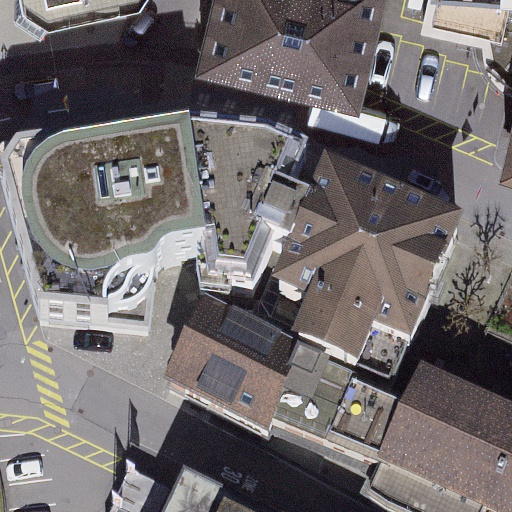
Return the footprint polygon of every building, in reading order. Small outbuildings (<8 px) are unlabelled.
[(24,0),(27,14),(100,0),(24,0)] [(223,0),(207,66),(380,110),(407,0),(223,0)] [(509,86),(511,88),(511,0),(423,0),(420,35),(492,51),(497,72),(509,86)] [(206,303),(225,308),(237,308),(282,308),(303,262),(317,270),(340,218),(324,210),(336,172),(262,152),(213,149),(181,146),(21,175),(7,192),(44,336),(144,318),(135,280),(198,269),(206,303)] [(298,314),(330,328),(316,360),(391,392),(405,359),(439,373),(494,245),(354,185),(340,218),(317,270),(298,314)] [(290,458),(295,448),(328,379),(330,374),(222,323),(182,407),(290,458)] [(429,421),(328,379),(295,448),(396,490),(387,511),(511,511),(511,423),(441,394),(429,421)] [(223,511),(202,502),(185,499),(179,510),(142,488),(130,511),(223,511)]
